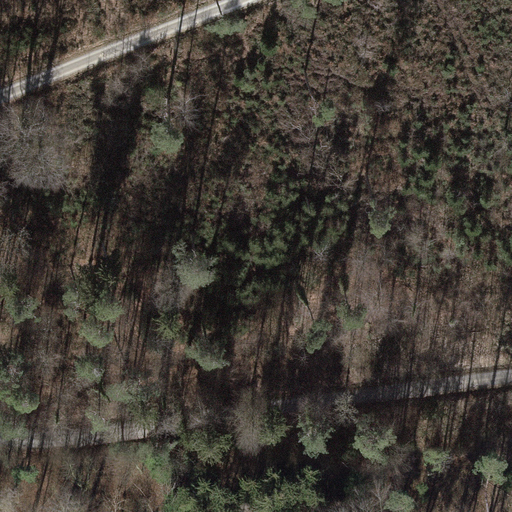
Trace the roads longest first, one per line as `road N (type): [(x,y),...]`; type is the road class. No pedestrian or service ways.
road 1 (track): [(511,376),(63,438),(0,437)]
road 2 (track): [(261,0),(0,106)]
